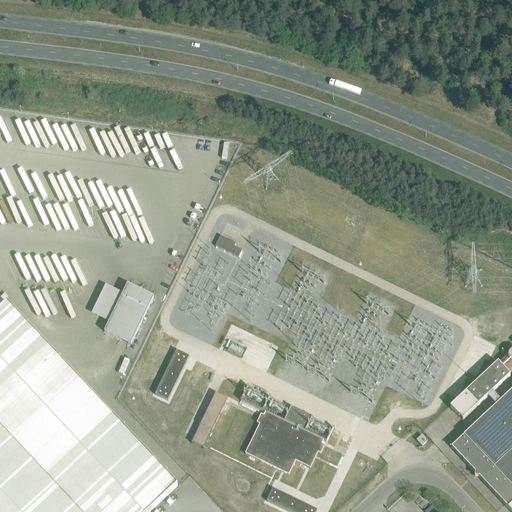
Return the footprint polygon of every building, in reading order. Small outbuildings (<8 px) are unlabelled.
[(236,244),(220,236),(215,247),(238,258),(242,251),(234,247),(236,244)] [(154,298),(128,285),(104,333),(131,345),(154,298)] [(0,310),(0,511),(150,511),(178,486),(7,304),(0,310)] [(177,351),(155,395),(168,401),(189,357),(177,351)] [(498,363),(450,408),(463,420),(510,376),(498,363)] [(259,425),(245,454),(289,476),(296,462),(310,469),(318,453),(321,454),(325,446),(322,445),(324,442),(326,443),(333,429),(334,429),(335,428),(247,386),(248,387),(241,401),(265,413),(264,416),(261,415),(257,423),(259,425)] [(464,436),(451,448),(475,473),(475,477),(479,477),(508,508),(511,511),(511,391),(464,436)] [(212,432),(228,400),(216,394),(192,444),(192,443),(203,449),(212,431),(212,432)] [(416,441),(422,447),(427,441),(422,436),(416,441)] [(273,489),(267,502),(287,511),(316,511),(317,511),(273,489)]
